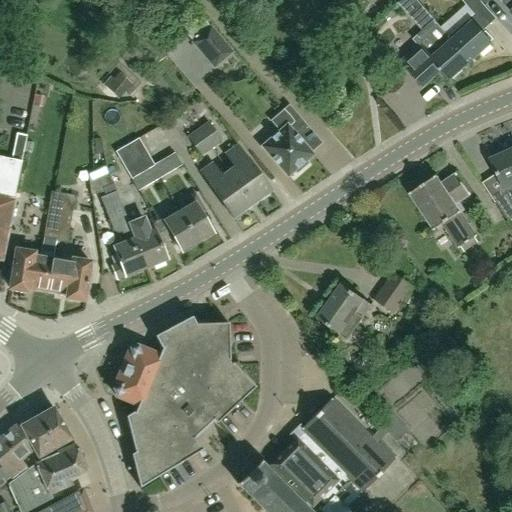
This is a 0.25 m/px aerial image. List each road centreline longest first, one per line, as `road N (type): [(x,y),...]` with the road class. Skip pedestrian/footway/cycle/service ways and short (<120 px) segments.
road 1 (tertiary): [(225,265),(405,150),(511,100)]
road 2 (residential): [(215,473),(256,430),(272,386),(271,342),(225,265)]
road 3 (tertiary): [(47,369),(225,265)]
road 4 (residential): [(124,511),(100,435),(47,369)]
